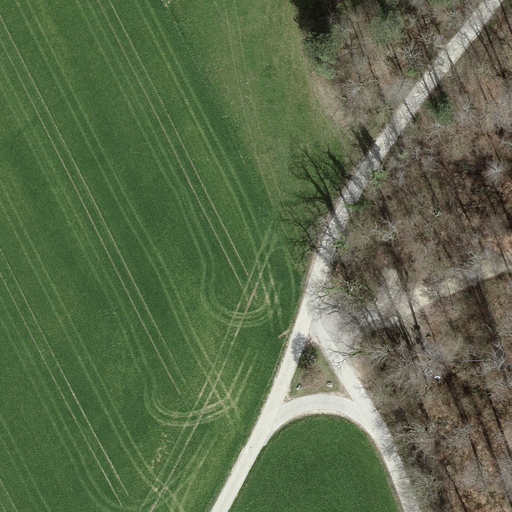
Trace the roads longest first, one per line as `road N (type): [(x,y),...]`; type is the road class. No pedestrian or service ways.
road 1 (track): [(315,313),(325,257),(351,194),(487,0)]
road 2 (track): [(315,313),(414,511)]
road 3 (track): [(217,511),(315,313)]
road 4 (track): [(511,258),(325,332)]
